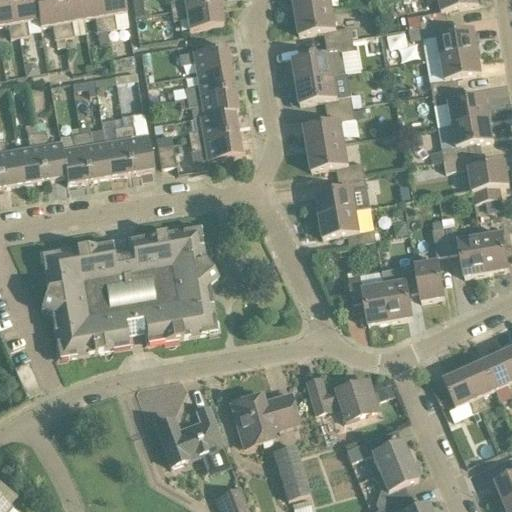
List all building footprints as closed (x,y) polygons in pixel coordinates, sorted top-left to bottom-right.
[(10,44),(19,42),(20,42),(12,0),(0,0),(0,31),(8,30),(10,44)] [(41,33),(35,0),(12,0),(20,42),(29,41),(27,27),(38,25),(39,33),(41,33)] [(54,45),(56,44),(65,43),(57,0),(35,0),(41,33),(52,31),(54,45)] [(71,28),(84,25),(79,0),(57,0),(65,43),(73,41),(71,28)] [(97,37),(98,37),(108,35),(101,0),(79,0),(84,25),(94,23),(97,37)] [(101,0),(108,35),(116,34),(113,20),(126,18),(122,0),(101,0)] [(169,7),(171,17),(219,9),(217,0),(182,0),(183,5),(169,7)] [(292,0),(295,20),(332,13),(330,0),(292,0)] [(448,28),(446,17),(479,11),(476,0),(438,0),(441,17),(419,21),(421,33),(448,28)] [(132,2),(134,13),(144,12),(142,1),(132,2)] [(186,24),(188,36),(223,30),(219,9),(171,17),(172,26),(186,24)] [(299,42),(324,38),(326,49),(353,44),(351,33),(336,35),(332,13),(295,20),(299,42)] [(474,35),(450,39),(448,28),(421,33),(423,45),(427,66),(441,64),(478,57),(474,35)] [(110,49),(108,35),(98,37),(100,50),(110,49)] [(410,35),(388,39),(390,52),(412,49),(410,35)] [(65,43),(56,44),(58,52),(66,50),(65,43)] [(326,49),(328,60),(292,66),(296,88),(333,82),(330,60),(355,56),(353,44),(326,49)] [(226,52),(178,60),(180,71),(194,68),(196,80),(230,74),(226,52)] [(482,80),(478,57),(441,64),(445,86),(430,88),(432,100),(459,95),(457,84),(482,80)] [(113,64),(114,74),(135,70),(133,60),(113,64)] [(26,82),(40,79),(38,72),(32,67),(24,69),(26,82)] [(234,96),(230,74),(196,80),(198,92),(184,94),(186,104),(234,96)] [(382,85),(390,83),(388,74),(380,75),(382,85)] [(115,82),(117,89),(137,86),(136,78),(115,81),(115,82)] [(326,118),(353,113),(351,101),(337,104),(333,82),(296,88),(300,111),(325,106),(326,118)] [(486,102),(461,107),(459,95),(432,100),(434,112),(438,133),(489,125),(486,102)] [(187,113),(190,113),(201,111),(203,123),(233,118),(237,117),(234,96),(186,104),(187,113)] [(360,100),(351,101),(353,113),(362,112),(360,100)] [(180,114),(187,113),(186,104),(179,105),(180,114)] [(326,118),(328,129),(304,133),(308,155),(345,149),(341,127),(355,125),(353,113),(326,118)] [(199,124),(201,135),(187,137),(189,148),(237,139),(233,118),(203,123),(199,124)] [(471,162),(469,151),(493,147),(489,125),(438,133),(442,155),(444,167),(471,162)] [(81,138),(90,137),(88,128),(79,129),(81,138)] [(38,151),(35,138),(34,129),(26,131),(27,140),(26,140),(29,153),(38,151)] [(131,179),(153,176),(147,141),(135,144),(132,130),(123,131),(131,179)] [(161,130),(153,131),(155,140),(162,138),(161,130)] [(113,133),(116,147),(104,149),(110,183),(131,179),(123,131),(113,133)] [(48,150),(45,137),(35,138),(38,151),(44,186),(65,183),(60,156),(59,148),(48,150)] [(92,151),(90,137),(81,138),(80,139),(88,187),(110,183),(104,149),(92,151)] [(80,139),(72,140),(74,153),(60,156),(65,183),(66,190),(88,187),(80,139)] [(189,148),(191,156),(204,154),(206,167),(241,161),(237,139),(189,148)] [(155,143),(157,153),(172,150),(171,140),(155,143)] [(5,157),(3,144),(0,144),(0,188),(1,194),(22,190),(16,156),(5,157)] [(363,168),(359,169),(348,171),(345,149),(308,155),(311,178),(336,173),(338,185),(365,180),(363,168)] [(157,153),(160,174),(176,172),(172,150),(157,153)] [(44,186),(38,151),(29,153),(16,156),(22,190),(44,186)] [(444,167),(442,155),(435,156),(437,168),(444,167)] [(446,179),(450,178),(470,175),(474,197),(499,193),(509,191),(505,168),(473,173),(471,162),(444,167),(446,179)] [(452,181),(455,194),(471,191),(469,178),(452,181)] [(338,185),(340,196),(315,200),(319,222),(356,216),(352,194),(367,192),(365,180),(338,185)] [(474,197),(472,197),(474,209),(501,204),(499,193),(474,197)] [(401,198),(403,205),(411,204),(409,196),(401,198)] [(486,208),(488,218),(502,216),(500,205),(486,208)] [(356,216),(319,222),(323,245),(347,241),(349,252),(376,247),(374,236),(360,238),(356,216)] [(449,261),(460,259),(464,284),(487,280),(480,243),(458,246),(456,232),(455,232),(454,223),(443,225),(449,261)] [(437,263),(449,261),(443,225),(432,227),(434,236),(432,236),(437,263)] [(396,230),(398,241),(409,239),(407,228),(396,230)] [(191,235),(129,245),(131,254),(112,257),(111,249),(49,259),(49,262),(46,268),(42,269),(47,296),(40,315),(51,319),(57,356),(61,356),(66,360),(67,363),(128,353),(126,338),(144,335),(147,350),(208,339),(208,336),(212,330),(215,329),(209,290),(217,284),(212,277),(205,269),(200,242),(197,242),(192,238),(191,235)] [(503,239),(480,243),(487,280),(509,276),(503,239)] [(421,308),(444,304),(438,267),(415,271),(420,298),(421,308)] [(406,287),(384,291),(391,328),(413,324),(409,300),(420,298),(415,271),(404,273),(406,287)] [(368,332),(391,328),(384,291),(363,295),(360,280),(348,282),(353,309),(364,307),(368,332)] [(511,354),(503,359),(511,379),(511,354)] [(511,399),(511,379),(503,359),(483,368),(496,396),(508,390),(511,399)] [(26,402),(41,396),(28,367),(14,373),(26,402)] [(481,416),(482,415),(489,412),(484,401),(496,396),(483,368),(463,377),(481,416)] [(456,414),(468,408),(473,419),(481,416),(463,377),(443,386),(456,414)] [(358,424),(358,421),(375,416),(366,387),(310,404),(314,419),(328,415),(326,410),(339,406),(341,413),(338,414),(343,429),(358,424)] [(392,389),(376,394),(380,406),(396,401),(392,389)] [(274,445),(272,437),(298,429),(289,400),(275,404),(276,409),(265,412),(261,400),(230,409),(243,454),(274,445)] [(190,467),(224,455),(223,451),(208,412),(195,416),(200,430),(178,438),(173,425),(155,432),(170,474),(190,467)] [(489,412),(482,415),(486,424),(493,421),(489,412)] [(351,468),(370,460),(379,479),(409,466),(401,447),(388,452),(383,441),(346,457),(351,468)] [(288,507),(309,501),(295,453),(274,458),(288,507)] [(392,510),(409,503),(404,492),(417,486),(409,466),(379,479),(385,494),(381,495),(376,510),(376,511),(386,511),(388,511),(392,510)] [(503,507),(511,503),(511,479),(494,487),(503,507)] [(246,511),(240,493),(217,502),(220,511),(246,511)] [(412,511),(409,503),(392,510),(392,511),(428,511),(426,508),(417,511),(412,511)] [(511,511),(511,503),(503,507),(504,511),(511,511)]
